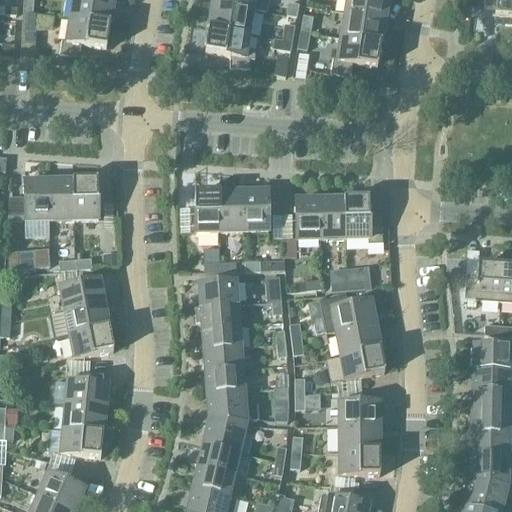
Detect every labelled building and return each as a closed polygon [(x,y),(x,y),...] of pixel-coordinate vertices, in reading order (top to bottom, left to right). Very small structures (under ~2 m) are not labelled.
[(33,0),(23,0),(23,16),(33,17),(34,0),(33,0)] [(90,0),(73,0),(70,21),(110,28),(114,4),(90,0)] [(213,0),(213,7),(252,14),(254,0),(213,0)] [(254,0),(252,14),(266,16),(269,0),(254,0)] [(347,0),(345,17),(385,23),(388,0),(347,0)] [(511,0),(484,0),(484,11),(495,12),(494,21),(511,22),(511,0)] [(286,20),(296,22),(299,8),(289,6),(286,20)] [(213,7),(209,31),(248,38),(252,14),(213,7)] [(4,10),(4,18),(16,19),(16,11),(4,10)] [(33,17),(23,16),(22,33),(32,34),(33,17)] [(345,17),(341,41),(381,47),(385,23),(345,17)] [(303,19),(300,34),(310,36),(313,20),(303,19)] [(110,28),(70,21),(66,44),(62,44),(60,58),(80,61),(82,48),(106,52),(110,28)] [(284,29),(282,44),(292,46),(294,30),(284,29)] [(209,31),(205,55),(230,60),(230,73),(241,72),(250,72),(250,63),(254,64),(256,54),(246,52),(248,38),(241,37),(209,31)] [(36,34),(32,34),(22,33),(20,61),(35,62),(36,34)] [(310,36),(300,34),(297,52),(307,54),(310,36)] [(381,47),(341,41),(337,63),(333,63),(331,77),(351,80),(353,67),(377,71),(381,47)] [(292,46),(282,44),(274,43),(272,53),(290,56),(292,46)] [(1,47),(0,61),(9,62),(13,62),(14,48),(1,47)] [(73,184),(48,185),(49,225),(73,224),(73,184)] [(97,184),(73,184),(73,224),(98,224),(97,184)] [(49,225),(48,185),(24,185),(25,225),(49,225)] [(267,195),(243,196),(244,236),(268,235),(267,195)] [(220,236),(219,196),(195,197),(195,237),(220,236)] [(243,196),(219,196),(220,236),(244,236),(243,196)] [(344,203),(345,243),(368,242),(368,247),(383,247),(382,227),(369,227),(368,202),(344,203)] [(296,244),(321,243),(320,203),(296,204),(296,244)] [(321,243),(345,243),(344,203),(320,203),(321,243)] [(48,253),(26,255),(28,273),(50,271),(48,253)] [(119,256),(104,257),(104,270),(120,269),(119,263),(119,257),(119,256)] [(90,262),(74,264),(75,274),(92,272),(90,262)] [(75,274),(74,264),(58,265),(59,275),(75,274)] [(245,266),(245,276),(260,276),(260,265),(245,266)] [(220,276),(220,266),(203,266),(204,276),(220,276)] [(236,266),(220,266),(220,276),(236,276),(236,266)] [(464,303),(500,305),(501,270),(478,269),(477,278),(466,277),(464,303)] [(500,305),(511,306),(511,270),(501,270),(500,305)] [(59,291),(64,315),(104,307),(99,283),(59,291)] [(305,285),(305,295),(321,293),(320,283),(305,285)] [(364,283),(346,285),(347,295),(365,293),(364,283)] [(347,295),(346,285),(330,286),(331,297),(347,295)] [(199,288),(200,308),(237,306),(235,286),(199,288)] [(270,291),(272,306),(281,305),(280,290),(270,291)] [(324,338),(335,336),(375,328),(370,305),(344,310),(343,300),(318,305),(324,338)] [(281,305),(272,306),(273,319),(282,318),(281,305)] [(200,308),(196,309),(197,323),(201,323),(202,331),(238,328),(237,306),(200,308)] [(64,315),(69,339),(108,331),(104,307),(64,315)] [(1,310),(0,321),(0,325),(10,326),(11,310),(1,310)] [(0,325),(0,340),(9,341),(10,326),(0,325)] [(289,329),(291,344),(301,343),(299,327),(289,329)] [(202,331),(204,353),(240,350),(238,328),(202,331)] [(335,336),(340,360),(380,352),(375,328),(335,336)] [(484,339),(498,340),(498,330),(484,329),(484,339)] [(511,330),(498,330),(498,340),(511,341),(511,337),(511,330)] [(108,331),(69,339),(73,362),(113,355),(108,331)] [(275,335),(276,349),(285,348),(284,334),(275,335)] [(301,343),(291,344),(293,360),(303,359),(301,343)] [(285,348),(276,349),(277,361),(286,360),(285,348)] [(473,372),(509,373),(511,372),(511,348),(510,348),(510,351),(473,350),(473,372)] [(204,353),(205,375),(242,373),(240,350),(204,353)] [(380,352),(340,360),(345,384),(384,376),(380,352)] [(0,358),(0,374),(7,375),(8,359),(0,358)] [(473,372),(472,394),(509,395),(509,373),(473,372)] [(205,375),(207,398),(244,395),(242,373),(205,375)] [(279,378),(279,392),(288,391),(288,378),(279,378)] [(294,383),(294,399),(305,399),(304,383),(294,383)] [(67,385),(65,409),(105,413),(107,389),(67,385)] [(288,391),(279,392),(280,406),(289,406),(288,391)] [(472,394),(472,416),(509,416),(509,395),(472,394)] [(207,398),(209,423),(246,426),(245,419),(251,425),(258,424),(256,409),(245,410),(244,395),(207,398)] [(305,399),(294,399),(295,414),(305,414),(305,399)] [(338,407),(339,431),(379,430),(379,406),(338,407)] [(273,409),(274,426),(287,427),(288,408),(273,409)] [(65,409),(63,433),(103,437),(105,413),(65,409)] [(5,412),(4,427),(16,428),(16,413),(5,412)] [(472,416),(472,438),(508,438),(509,416),(472,416)] [(209,423),(203,448),(239,456),(246,426),(209,423)] [(0,427),(0,443),(3,444),(12,444),(13,428),(4,428),(0,427)] [(339,431),(339,455),(379,455),(379,430),(339,431)] [(103,437),(63,433),(60,457),(100,461),(103,437)] [(472,438),(471,460),(508,460),(508,438),(472,438)] [(292,441),(291,457),(301,457),(302,442),(292,441)] [(203,448),(198,470),(234,478),(239,456),(203,448)] [(277,451),(275,466),(284,467),(286,452),(277,451)] [(379,455),(339,455),(339,479),(379,479),(379,455)] [(301,457),(291,457),(290,473),(300,474),(301,457)] [(471,481),(470,485),(506,489),(507,484),(510,487),(511,486),(511,460),(508,460),(471,460),(471,481)] [(284,467),(275,466),(273,479),(282,480),(284,467)] [(198,470),(193,491),(236,502),(242,480),(234,478),(198,470)] [(47,477),(38,499),(66,511),(68,511),(76,511),(84,492),(47,477)] [(470,487),(465,509),(477,511),(501,511),(506,496),(506,489),(470,485),(470,487)] [(188,511),(187,511),(233,511),(236,502),(193,491),(188,511)] [(276,496),(272,511),(273,511),(281,511),(284,500),(285,499),(276,496)] [(38,499),(32,511),(68,511),(66,511),(38,499)] [(281,511),(291,511),(294,503),(284,500),(281,511)] [(329,501),(326,511),(367,511),(368,508),(329,501)]
